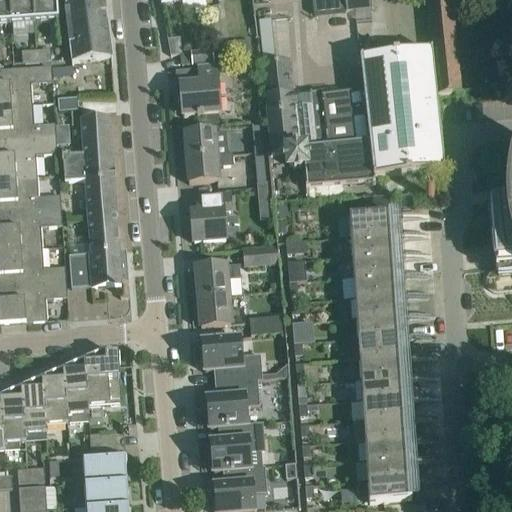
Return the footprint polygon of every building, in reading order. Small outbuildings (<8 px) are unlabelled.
[(8,0),(0,0),(0,25),(10,25),(8,0)] [(32,0),(8,0),(10,25),(34,24),(32,0)] [(56,0),(32,0),(34,24),(58,22),(56,0)] [(104,0),(63,0),(72,65),(112,59),(104,0)] [(311,0),(313,16),(346,13),(344,0),(311,0)] [(344,0),(346,13),(372,10),(370,0),(344,0)] [(426,0),(432,52),(436,98),(461,96),(451,0),(426,0)] [(271,20),(259,21),(263,61),(275,60),(271,20)] [(50,52),(36,53),(37,64),(51,63),(50,52)] [(374,179),(424,174),(444,172),(436,98),(432,52),(360,60),(362,80),(364,92),(323,96),(322,91),(309,93),(315,148),(297,150),(288,61),(262,64),(264,85),(269,127),(272,157),(268,157),(268,159),(288,156),(289,166),(294,171),(301,170),(303,167),(306,190),(375,185),(374,179)] [(37,64),(36,53),(22,54),(22,65),(37,64)] [(213,53),(192,55),(193,66),(214,64),(213,53)] [(0,109),(32,107),(31,86),(52,85),(51,69),(0,72),(0,109)] [(197,119),(203,119),(203,117),(221,116),(217,69),(175,73),(175,74),(184,73),(185,87),(180,88),(183,119),(197,118),(197,119)] [(78,100),(58,101),(59,114),(79,112),(78,100)] [(0,145),(56,142),(55,127),(34,128),(32,107),(0,109),(0,145)] [(113,176),(109,121),(81,123),(84,156),(70,157),(70,156),(62,156),(62,165),(63,165),(65,184),(86,183),(86,178),(113,176)] [(254,156),(267,155),(265,128),(252,129),(254,156)] [(187,161),(217,159),(215,133),(185,136),(187,161)] [(57,157),(56,142),(0,145),(0,181),(37,179),(36,158),(57,157)] [(267,155),(254,156),(257,185),(270,184),(267,155)] [(187,161),(189,185),(219,183),(218,169),(234,168),(233,157),(217,159),(187,161)] [(496,270),(496,272),(490,274),(486,278),(485,284),(487,290),(492,293),(498,294),(511,293),(511,160),(510,165),(506,184),(506,203),(490,204),(494,248),(496,270)] [(117,231),(113,176),(86,178),(86,183),(89,234),(117,231)] [(0,181),(0,217),(61,213),(60,198),(39,200),(37,179),(0,181)] [(274,219),(270,184),(257,185),(258,196),(263,196),(265,219),(274,219)] [(413,196),(400,197),(401,210),(414,209),(413,196)] [(194,244),(203,244),(226,242),(224,213),(231,212),(230,197),(197,200),(198,214),(191,215),(194,244)] [(391,198),(365,199),(365,213),(391,212),(391,198)] [(287,207),(275,208),(276,222),(288,221),(287,207)] [(61,213),(0,217),(0,253),(42,251),(41,230),(62,228),(61,213)] [(393,216),(350,219),(351,240),(394,237),(402,237),(401,216),(393,216)] [(278,236),(286,235),(285,223),(277,224),(278,236)] [(117,231),(89,234),(91,255),(69,257),(70,271),(71,290),(92,289),(122,287),(121,286),(129,285),(126,253),(119,253),(117,231)] [(394,237),(351,240),(353,260),(395,258),(403,257),(402,237),(394,237)] [(287,257),(295,256),(294,244),(286,245),(287,257)] [(278,250),(244,252),(245,268),(279,266),(278,250)] [(0,289),(66,285),(65,270),(44,272),(42,251),(0,253),(0,289)] [(395,258),(353,260),(354,281),(397,278),(405,277),(403,257),(395,258)] [(288,277),(296,276),(295,264),(287,265),(288,277)] [(198,300),(230,297),(228,281),(241,280),(240,266),(196,270),(198,300)] [(397,278),(354,281),(355,301),(398,298),(406,298),(405,277),(397,278)] [(67,300),(66,285),(0,289),(0,326),(40,324),(47,323),(46,302),(67,300)] [(290,297),(298,297),(297,285),(289,285),(290,297)] [(230,297),(198,300),(201,330),(246,326),(245,313),(231,314),(230,297)] [(398,298),(355,301),(357,322),(399,319),(408,318),(406,298),(398,298)] [(291,318),(299,317),(298,305),(290,306),(291,318)] [(399,319),(357,322),(358,342),(401,339),(409,339),(408,318),(399,319)] [(283,319),(249,321),(251,338),(284,335),(283,319)] [(293,338),(301,337),(300,325),(292,326),(293,338)] [(262,381),(260,356),(241,358),(240,339),(202,342),(204,372),(215,371),(216,385),(262,381)] [(401,339),(358,342),(360,362),(402,359),(410,359),(409,339),(401,339)] [(295,359),(303,358),(302,346),(294,347),(295,359)] [(118,356),(107,357),(106,353),(94,358),(95,359),(95,366),(85,367),(88,408),(122,406),(118,356)] [(402,359),(360,362),(361,383),(403,380),(412,379),(410,359),(402,359)] [(74,375),(64,376),(67,425),(68,425),(67,418),(89,416),(88,408),(85,367),(85,362),(73,367),(74,369),(74,375)] [(296,379),(304,378),(303,366),(295,367),(296,379)] [(52,377),(53,378),(53,384),(43,385),(46,435),(47,435),(46,427),(67,425),(64,376),(64,371),(52,377)] [(403,380),(361,383),(362,403),(405,400),(413,400),(412,379),(403,380)] [(46,435),(43,385),(43,381),(31,386),(32,387),(32,394),(22,394),(25,444),(26,444),(25,436),(46,435)] [(261,425),(261,424),(247,425),(246,409),(260,408),(258,383),(262,382),(262,381),(216,385),(217,398),(207,399),(208,413),(204,413),(205,426),(209,426),(209,430),(219,429),(219,428),(261,425)] [(298,399),(306,398),(305,386),(297,387),(298,399)] [(10,395),(11,397),(11,403),(1,404),(4,453),(20,452),(19,444),(25,444),(22,394),(22,390),(10,395)] [(405,400),(362,403),(364,423),(406,421),(414,420),(413,400),(405,400)] [(299,419),(307,419),(306,407),(298,408),(299,419)] [(406,421),(364,423),(365,444),(407,441),(416,440),(414,420),(406,421)] [(365,444),(364,423),(354,424),(355,444),(365,444)] [(265,470),(265,469),(261,469),(260,453),(264,453),(261,426),(220,430),(221,443),(211,444),(212,458),(208,458),(209,471),(213,471),(213,475),(224,474),(223,473),(265,470)] [(301,440),(309,439),(308,427),(300,428),(301,440)] [(90,449),(116,447),(116,436),(90,438),(90,449)] [(407,441),(365,444),(366,464),(409,461),(417,461),(416,440),(407,441)] [(116,447),(90,449),(91,460),(117,459),(116,447)] [(303,460),(311,459),(310,447),(302,448),(303,460)] [(125,458),(117,459),(91,460),(83,461),(84,486),(127,483),(125,458)] [(409,461),(366,464),(368,484),(410,482),(419,481),(417,461),(409,461)] [(295,467),(285,467),(286,482),(296,481),(295,467)] [(304,480),(312,480),(311,468),(303,468),(304,480)] [(223,473),(224,474),(225,487),(214,487),(215,501),(215,511),(254,511),(253,497),(267,496),(265,470),(223,473)] [(33,485),(32,471),(17,472),(18,486),(33,485)] [(32,471),(33,485),(45,484),(44,471),(32,471)] [(0,478),(0,491),(12,491),(11,478),(0,478)] [(410,482),(368,484),(369,506),(412,503),(420,502),(419,481),(410,482)] [(128,507),(127,483),(84,486),(86,510),(128,507)] [(19,503),(46,501),(45,488),(18,490),(19,503)] [(306,501),(314,500),(313,488),(305,489),(306,501)] [(19,503),(19,511),(46,511),(46,501),(19,503)]
